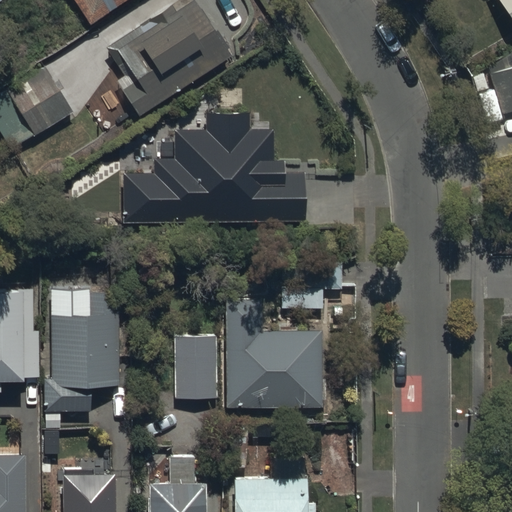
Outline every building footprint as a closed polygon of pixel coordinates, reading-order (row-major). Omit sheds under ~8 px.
[(52,0),(68,24),(79,17),(90,34),(140,0),(52,0)] [(191,0),(174,0),(102,48),(122,77),(115,82),(137,116),(229,56),(191,0)] [(511,0),(494,0),(511,25),(511,0)] [(0,135),(9,150),(71,112),(43,66),(0,92),(0,135)] [(511,67),(490,75),(503,116),(511,112),(511,67)] [(251,112),(206,113),(206,131),(175,132),(175,160),(155,160),(155,174),(123,174),(124,222),(304,221),(304,171),(285,171),(285,160),(274,160),(274,129),(251,129),(251,112)] [(340,264),(280,264),(280,310),(322,310),(322,291),(340,291),(340,264)] [(117,388),(116,293),(88,294),(88,290),(48,291),(50,380),(43,380),(44,430),(59,429),(59,413),(90,413),(89,388),(117,388)] [(0,291),(0,385),(21,385),(21,380),(39,379),(38,334),(32,334),(31,291),(0,291)] [(294,410),(314,410),(321,410),(321,403),(325,403),(325,379),(320,379),(320,332),(260,333),(259,300),(223,300),(223,409),(252,409),(252,422),(269,422),(269,410),(274,410),(274,423),(294,423),(294,410)] [(215,334),(171,335),(173,401),(217,399),(215,334)] [(224,467),(245,467),(246,427),(225,427),(224,467)] [(0,511),(24,511),(24,456),(0,456),(0,511)] [(204,511),(204,485),(192,485),(192,459),(169,459),(169,486),(149,486),(149,511),(204,511)] [(313,511),(313,504),(306,504),(306,481),(303,481),(303,461),(272,460),(272,478),(233,478),(233,511),(313,511)] [(115,511),(115,467),(61,467),(61,511),(115,511)]
